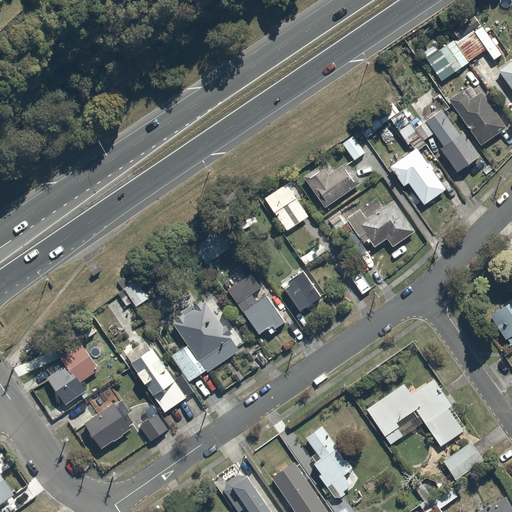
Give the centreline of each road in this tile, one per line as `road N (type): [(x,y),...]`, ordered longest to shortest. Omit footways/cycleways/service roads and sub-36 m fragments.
road 1 (trunk): [(420,0),(0,282)]
road 2 (trunk): [(0,237),(353,0)]
road 3 (residential): [(105,511),(421,295)]
road 4 (residential): [(511,426),(421,295)]
road 5 (residential): [(15,406),(63,483),(105,511)]
road 6 (residential): [(421,295),(511,203)]
